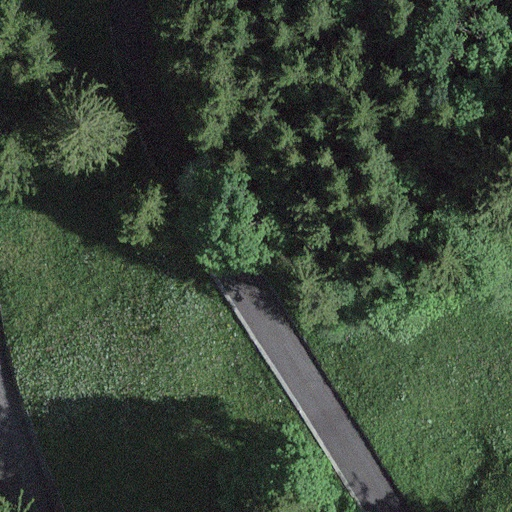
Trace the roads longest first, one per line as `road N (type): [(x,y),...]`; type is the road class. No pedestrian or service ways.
road 1 (unclassified): [(143,0),(187,131),(327,388),(406,511)]
road 2 (unclassified): [(44,511),(15,407),(0,302)]
